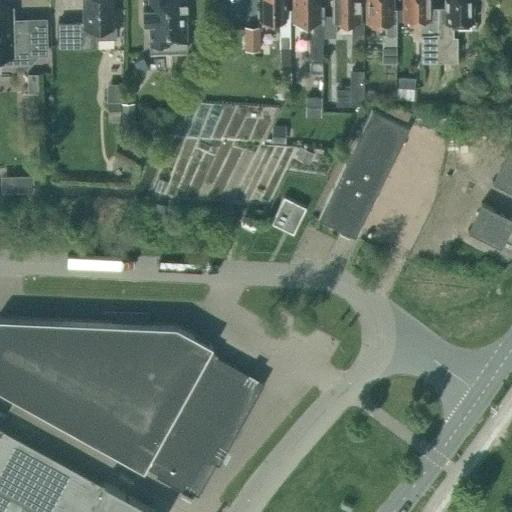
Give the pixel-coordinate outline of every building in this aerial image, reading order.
[(96,36),(115,36),(114,7),(112,7),(111,0),(86,0),(87,15),(84,15),(84,21),(58,22),(59,46),(96,45),(96,36)] [(149,0),(150,7),(144,7),(144,17),(144,21),(150,21),(151,48),(188,47),(186,0),(149,0)] [(286,9),(286,0),(260,0),(260,19),(280,19),(280,34),(280,47),(291,47),(291,21),(290,9),(286,9)] [(310,39),(310,42),(310,60),(322,60),(322,35),(323,35),(323,21),(320,21),(320,17),(319,0),(294,0),(294,9),(290,9),(291,21),(313,21),(313,37),(310,39)] [(324,21),(323,21),(323,35),(336,35),(336,21),(352,21),(352,42),(364,42),(364,20),(360,20),(360,0),(334,0),(334,16),(324,16),(324,21)] [(392,8),(392,0),(367,0),(368,17),(368,21),(385,21),(386,34),(382,34),(382,63),(396,63),(396,34),(396,21),(392,21),(392,8)] [(420,33),(421,33),(422,61),(438,61),(438,7),(430,7),(429,0),(404,0),(404,17),(420,17),(420,33)] [(438,7),(438,61),(458,61),(458,36),(453,35),(453,21),(473,21),(473,0),(446,0),(446,6),(438,7)] [(13,20),(12,7),(0,7),(0,62),(30,61),(30,53),(47,52),(46,19),(13,20)] [(246,25),(246,49),(261,49),(260,25),(246,25)] [(323,60),(310,61),(311,72),(323,72),(323,60)] [(199,67),(194,77),(201,81),(206,70),(199,67)] [(352,87),(352,104),(364,100),(364,69),(352,69),(352,87)] [(27,73),(28,93),(40,92),(39,72),(27,73)] [(108,101),(109,122),(121,121),(120,101),(108,101)] [(135,127),(135,101),(122,102),(122,127),(135,127)] [(371,109),(317,218),(356,237),(409,129),(371,109)] [(272,141),(284,141),(284,128),(272,128),(272,141)] [(300,144),(294,156),(309,163),(315,151),(300,144)] [(493,180),(511,189),(511,147),(510,147),(493,180)] [(19,174),(19,191),(34,190),(34,174),(19,174)] [(305,207),(284,197),(271,222),(292,233),(305,207)] [(502,247),(511,225),(511,216),(482,202),(468,230),(502,247)] [(254,230),(259,219),(246,213),(241,223),(254,230)] [(0,387),(144,467),(146,465),(199,494),(260,383),(208,353),(213,344),(176,324),(0,316),(0,387)] [(0,511),(156,511),(157,511),(104,482),(104,483),(0,426),(0,511)]
